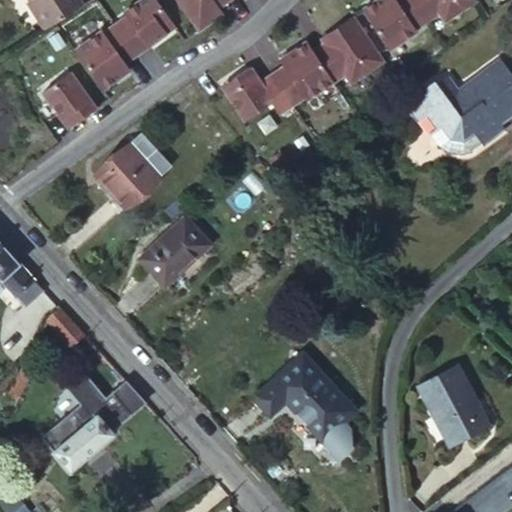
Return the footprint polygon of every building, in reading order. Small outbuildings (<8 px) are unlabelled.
[(27,0),(32,7),(29,10),(42,30),(81,5),(77,0),(27,0)] [(159,25),(169,18),(155,0),(139,0),(123,12),(126,16),(114,24),(135,54),(164,33),(159,25)] [(177,0),(198,29),(212,18),(209,12),(217,6),(225,0),(177,0)] [(444,26),(480,4),(477,0),(380,0),(365,9),(391,53),(442,22),(444,26)] [(212,18),(221,12),(217,6),(209,12),(212,18)] [(350,88),(387,65),(357,17),(312,45),(312,44),(259,77),(254,69),(222,88),(247,127),(275,109),(282,120),(345,81),(350,88)] [(174,26),(169,18),(159,25),(164,33),(174,26)] [(123,62),(135,54),(114,24),(102,33),(101,31),(74,50),(95,79),(104,73),(111,82),(128,69),(123,62)] [(431,75),(409,91),(454,146),(458,147),(464,146),(478,136),(480,139),(502,123),(497,117),(511,105),(511,74),(496,52),(455,82),(445,69),(434,79),(431,75)] [(41,92),(61,118),(67,127),(94,107),(69,72),(41,92)] [(104,73),(95,79),(102,88),(111,82),(104,73)] [(454,146),(409,91),(400,98),(425,132),(428,130),(434,140),(440,144),(445,146),(454,146)] [(112,185),(129,203),(169,166),(139,133),(93,176),(106,190),(112,185)] [(119,212),(129,203),(112,185),(106,190),(102,193),(119,212)] [(169,217),(183,205),(177,197),(162,210),(169,217)] [(163,285),(207,244),(183,216),(137,257),(163,285)] [(0,242),(0,280),(16,297),(34,280),(4,247),(0,242)] [(43,290),(34,280),(16,297),(25,307),(43,290)] [(81,334),(58,307),(46,319),(69,344),(81,334)] [(253,396),(270,414),(285,399),(321,439),(353,409),(301,353),(253,396)] [(33,366),(23,361),(14,378),(6,393),(16,398),(33,366)] [(487,423),(479,409),(473,412),(469,404),(475,400),(456,365),(417,385),(448,444),(487,423)] [(85,399),(41,436),(71,470),(114,433),(85,399)] [(473,412),(479,409),(475,400),(469,404),(473,412)] [(2,480),(0,481),(0,504),(5,511),(13,511),(22,506),(2,480)]
